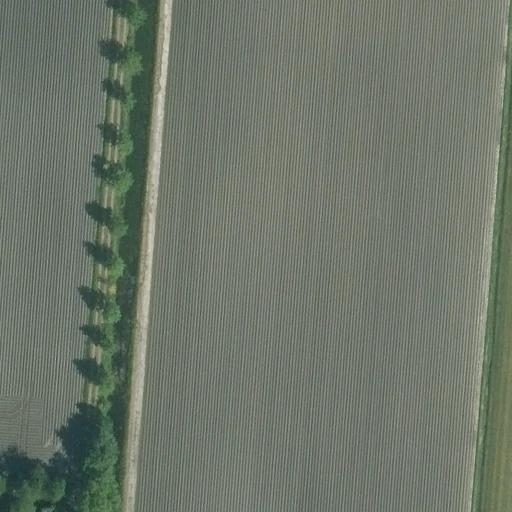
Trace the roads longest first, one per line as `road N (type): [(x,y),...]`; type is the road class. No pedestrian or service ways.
road 1 (track): [(166,0),(125,511)]
road 2 (track): [(122,0),(82,510)]
